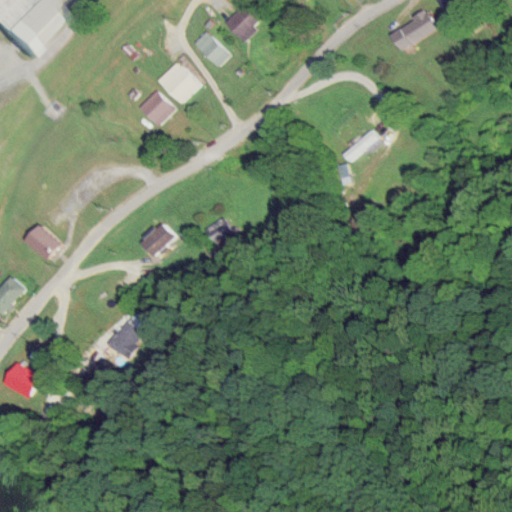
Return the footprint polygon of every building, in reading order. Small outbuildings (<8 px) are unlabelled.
[(70,18),(52,0),(0,0),(0,22),(32,55),(70,18)] [(267,18),(251,1),(231,21),(248,37),(267,18)] [(443,25),(432,8),(398,31),(408,47),(443,25)] [(232,52),(211,29),(199,40),(220,64),(232,52)] [(208,78),(186,56),(163,78),(185,100),(208,78)] [(162,123),(179,106),(161,88),(144,105),(162,123)] [(385,135),(378,128),(351,152),(357,159),(385,135)] [(235,226),(228,215),(211,225),(218,237),(235,226)] [(181,232),(168,218),(147,237),(159,252),(181,232)] [(32,238),(52,258),(67,242),(47,222),(32,238)] [(0,307),(6,313),(32,287),(18,275),(0,292),(0,307)] [(129,353),(149,328),(136,317),(115,342),(129,353)] [(33,394),(47,373),(27,359),(12,380),(33,394)]
